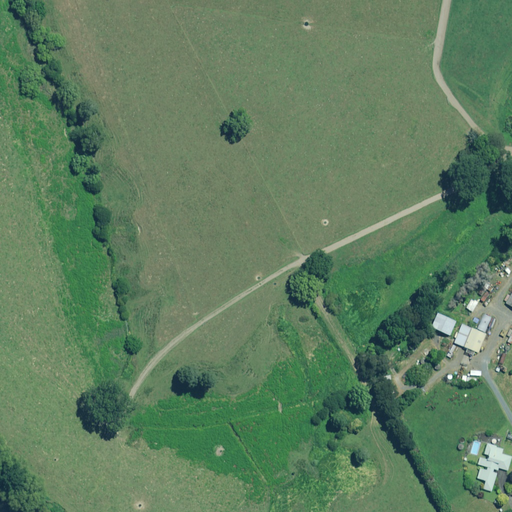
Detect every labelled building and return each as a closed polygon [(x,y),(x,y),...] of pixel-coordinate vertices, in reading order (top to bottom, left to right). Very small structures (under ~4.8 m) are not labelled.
[(479,304),(472,301),(466,313),(472,317),(479,304)] [(456,321),(437,313),(431,327),(449,335),(456,321)] [(491,318),(484,315),(478,329),(485,332),(491,318)] [(485,335),(485,334),(471,328),(461,324),(458,334),(456,333),(454,338),(456,338),(454,343),(463,347),(478,353),(478,352),(485,335)] [(507,368),(498,364),(496,369),(505,372),(507,368)] [(395,403),(389,376),(380,378),(382,388),(384,388),(388,405),(395,403)] [(503,449),(487,444),(484,454),(489,455),(487,460),(480,458),(478,464),(487,468),(486,471),(480,469),(477,478),(486,481),(483,489),(491,492),(499,468),(507,471),(511,457),(501,454),(503,449)]
